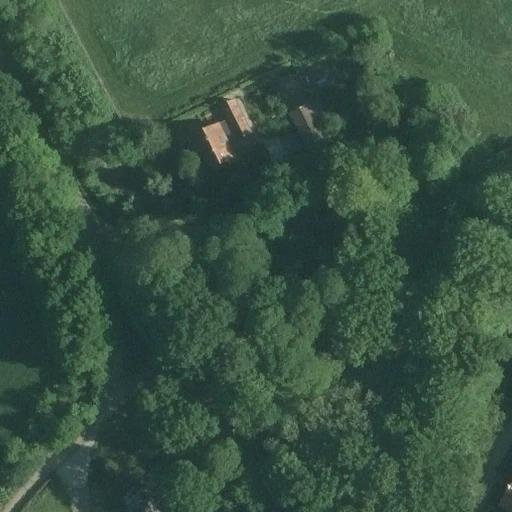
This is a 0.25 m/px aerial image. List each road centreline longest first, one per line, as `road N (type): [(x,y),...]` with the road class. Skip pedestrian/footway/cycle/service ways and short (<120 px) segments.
road 1 (unclassified): [(102,244),(357,214),(511,169)]
road 2 (unclassified): [(297,511),(102,244)]
road 3 (unclassified): [(102,244),(0,64)]
